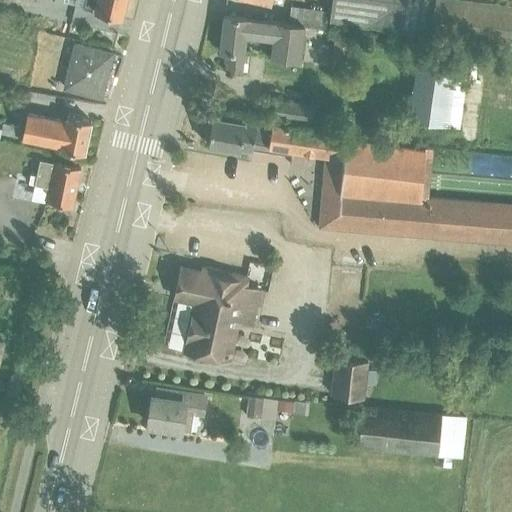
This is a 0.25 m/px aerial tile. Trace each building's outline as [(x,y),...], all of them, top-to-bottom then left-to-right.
[(121,15),(124,0),(76,0),(75,4),(121,15)] [(331,0),(329,20),(428,34),(433,0),(331,0)] [(290,6),(288,23),(302,25),(324,28),(326,10),(290,6)] [(297,61),(302,25),(288,23),(223,14),(219,50),(228,52),(225,69),(241,71),(246,36),(271,39),(269,57),(297,61)] [(346,71),(352,36),(335,33),(329,68),(346,71)] [(69,67),(64,86),(100,96),(111,52),(76,43),(73,52),(69,51),(67,61),(71,61),(69,67)] [(468,64),(418,57),(409,120),(459,127),(468,64)] [(273,117),(311,123),(313,107),(275,101),(273,117)] [(82,152),(89,120),(65,115),(64,121),(25,114),(22,130),(18,130),(19,126),(2,122),(0,133),(58,145),(58,147),(82,152)] [(271,129),(211,119),(206,144),(251,151),(253,142),(325,154),(319,223),(511,241),(511,205),(429,198),(429,182),(421,181),(425,146),(272,125),(271,129)] [(30,173),(28,182),(33,183),(31,194),(45,197),(44,200),(71,206),(79,168),(53,162),(52,162),(38,159),(35,175),(30,173)] [(228,359),(235,324),(251,327),(259,289),(243,286),(245,276),(202,267),(201,272),(179,267),(172,299),(194,303),(185,350),(228,359)] [(169,350),(167,363),(184,365),(185,352),(169,350)] [(368,363),(335,359),(332,393),(364,396),(368,363)] [(150,396),(146,424),(189,430),(191,413),(199,414),(201,394),(160,388),(159,397),(150,396)] [(248,395),(246,415),(261,416),(263,396),(248,395)] [(278,399),(277,408),(293,410),(294,400),(278,399)] [(464,419),(361,407),(356,447),(460,459),(464,419)]
